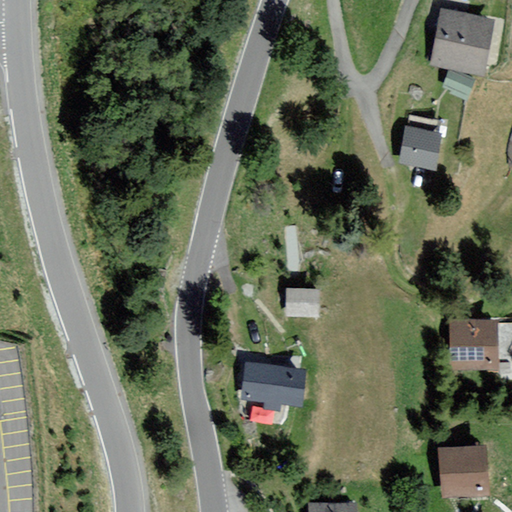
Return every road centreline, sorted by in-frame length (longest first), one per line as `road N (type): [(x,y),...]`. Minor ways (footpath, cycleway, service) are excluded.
road 1 (unclassified): [(17,0),(36,184),(122,458),(130,511)]
road 2 (unclassified): [(213,511),(192,381),(193,290),(274,0)]
